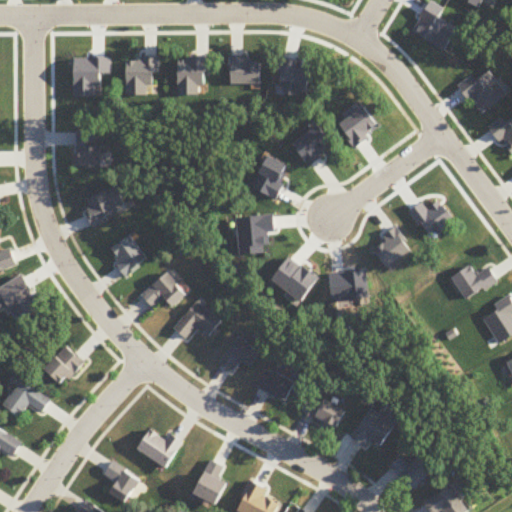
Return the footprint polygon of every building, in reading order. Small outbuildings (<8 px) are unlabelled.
[(77,169),(102,169),(102,132),(77,132),(77,169)] [(454,276),(466,301),(499,285),(491,268),(477,274),(474,267),(454,276)] [(144,297),(155,309),(165,299),(174,309),(189,296),(169,274),(144,297)] [(175,330),(188,341),(198,329),(210,339),(223,324),(199,302),(175,330)] [(253,369),(263,352),(238,338),(221,366),(234,374),(241,362),(253,369)] [(88,366),(71,348),(48,370),(65,388),(88,366)] [(301,384),(266,372),(260,392),(295,403),(301,384)] [(6,407),(23,419),(33,406),(44,415),(53,403),(25,382),(6,407)] [(340,431),(348,412),(312,395),(303,414),(340,431)] [(352,439),(367,448),(370,442),(382,449),(398,424),(372,408),(352,439)] [(15,458),(24,446),(0,428),(0,455),(4,450),(15,458)] [(168,442),(152,431),(139,450),(168,470),(185,444),(172,436),(168,442)] [(401,457),(391,467),(415,491),(437,470),(422,456),(411,466),(401,457)] [(129,505),(144,482),(114,463),(105,477),(118,485),(112,494),(129,505)] [(469,511),(452,487),(426,505),(431,511),(469,511)]
